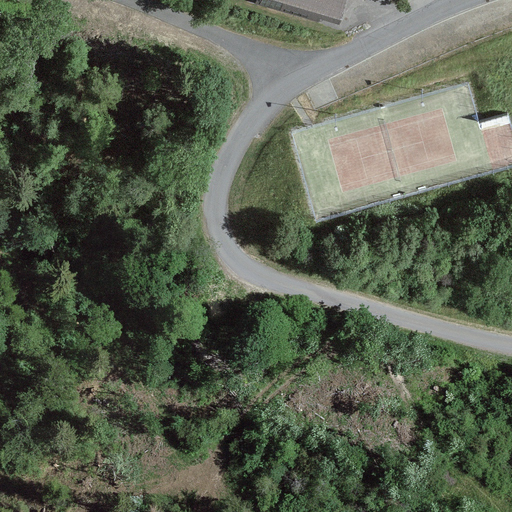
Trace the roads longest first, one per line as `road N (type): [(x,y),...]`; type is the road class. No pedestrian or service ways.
road 1 (unclassified): [(299,78),(250,121),(221,174),(214,222),(232,257),(284,285),(511,346)]
road 2 (residential): [(299,78),(128,0)]
road 3 (unclassified): [(462,0),(299,78)]
